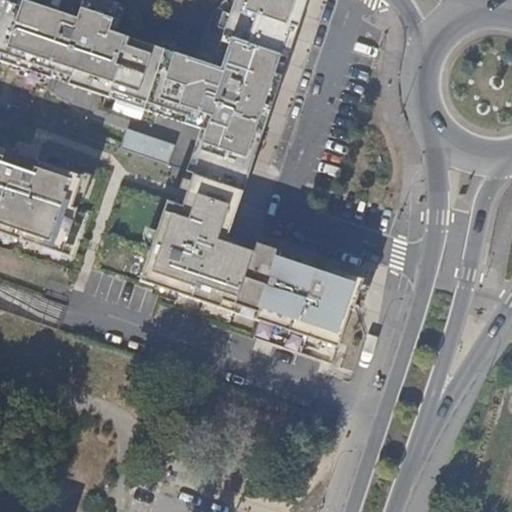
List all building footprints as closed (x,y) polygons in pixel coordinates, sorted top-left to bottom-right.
[(225,0),(215,12),(198,59),(110,28),(120,0),(118,0),(61,0),(58,8),(34,0),(0,0),(0,49),(1,50),(0,52),(0,57),(23,66),(51,75),(53,68),(69,73),(68,81),(110,95),(112,88),(147,100),(144,108),(167,115),(202,127),(197,143),(253,163),(292,52),(310,0),(225,0)] [(170,162),(176,144),(129,129),(123,147),(170,162)] [(253,163),(197,143),(187,170),(194,173),(244,190),(249,175),(253,163)] [(76,208),(72,207),(82,175),(31,159),(0,148),(0,226),(63,247),(76,208)] [(241,200),(244,190),(194,173),(190,185),(202,189),(203,187),(241,200)] [(238,211),(241,200),(203,187),(202,189),(190,185),(183,207),(234,224),(238,211)] [(230,236),(234,224),(183,207),(168,202),(140,283),(261,323),(281,330),(275,347),(335,368),(353,313),(355,314),(366,281),(325,268),(288,255),(249,243),(230,236)] [(0,226),(0,234),(61,255),(63,247),(0,226)] [(255,340),(275,347),(281,330),(261,323),(255,340)]
